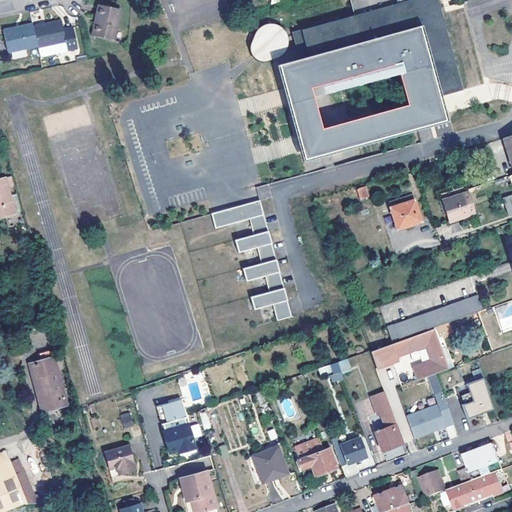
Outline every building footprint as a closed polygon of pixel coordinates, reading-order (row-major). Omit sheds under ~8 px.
[(354,13),(291,30),(298,57),(305,80),(308,79),(313,95),(334,89),(332,80),(410,58),(422,100),(441,94),(463,88),(441,7),(439,0),(402,0),(400,1),(354,13)] [(101,15),(98,33),(118,37),(123,7),(100,3),(98,14),(101,15)] [(33,24),(37,44),(38,46),(66,39),(68,47),(77,45),(73,24),(63,26),(61,17),(33,24)] [(17,27),(16,25),(3,27),(8,49),(37,44),(33,24),(17,27)] [(253,24),(253,58),(286,58),(286,25),(253,24)] [(298,57),(275,63),(301,160),(418,128),(416,119),(428,116),(431,125),(448,120),(441,94),(422,100),(410,58),(332,80),(334,89),(399,72),(407,103),(320,127),(313,95),(308,79),(305,80),(298,57)] [(458,92),(449,94),(453,110),(486,101),(482,84),(477,85),(481,98),(461,103),(458,92)] [(418,128),(421,141),(434,137),(431,125),(428,116),(416,119),(418,128)] [(511,134),(503,137),(511,166),(511,134)] [(0,214),(14,210),(4,175),(0,175),(0,214)] [(360,200),(370,197),(366,186),(357,189),(360,200)] [(474,213),(468,192),(441,200),(448,222),(474,213)] [(397,230),(421,223),(411,193),(387,200),(397,230)] [(506,216),(511,213),(511,193),(500,198),(506,216)] [(259,199),(210,212),(214,227),(249,218),(253,234),(234,239),(238,252),(256,246),(261,262),(242,268),(246,280),(264,275),(269,291),(250,296),(254,309),(272,304),(277,319),(291,315),(259,199)] [(446,223),(448,222),(441,200),(438,201),(446,223)] [(391,341),(483,308),(478,295),(386,326),(391,341)] [(449,368),(435,329),(370,352),(377,370),(399,361),(398,358),(428,347),(432,361),(424,363),(414,367),(413,367),(417,380),(449,368)] [(40,380),(48,408),(68,401),(54,355),(30,363),(35,381),(40,380)] [(422,358),(412,361),(414,367),(424,363),(422,358)] [(336,362),(338,368),(340,371),(348,368),(344,359),(336,362)] [(338,368),(336,362),(316,368),(319,375),(338,368)] [(472,400),(462,404),(467,419),(493,409),(479,370),(473,372),(476,381),(466,384),(472,400)] [(263,387),(254,391),(273,448),(278,446),(278,447),(282,445),(263,387)] [(375,432),(382,450),(403,442),(385,391),(370,397),(377,414),(380,413),(386,428),(375,432)] [(406,416),(414,438),(454,423),(442,391),(434,394),(438,404),(406,416)] [(182,448),(183,451),(195,448),(188,424),(186,424),(184,417),(186,417),(180,399),(162,404),(167,422),(163,423),(165,430),(163,430),(169,452),(177,450),(182,448)] [(162,404),(156,406),(161,424),(163,423),(167,422),(162,404)] [(200,413),(203,429),(210,428),(207,411),(200,413)] [(129,417),(121,419),(124,428),(132,426),(129,417)] [(454,426),(447,427),(449,438),(456,436),(454,426)] [(342,465),(356,460),(367,456),(359,437),(334,446),(342,465)] [(298,460),(305,479),(337,467),(330,448),(324,450),(320,438),(295,447),(299,460),(298,460)] [(471,481),(496,471),(502,469),(493,444),(462,456),(466,468),(471,481)] [(116,470),(118,475),(134,470),(127,446),(103,454),(108,470),(113,469),(116,470)] [(278,446),(273,448),(253,455),(263,482),(288,473),(278,447),(278,446)] [(0,461),(0,510),(25,499),(8,458),(0,461)] [(360,472),(356,460),(342,465),(347,477),(360,472)] [(463,484),(471,481),(466,468),(458,471),(463,484)] [(110,477),(118,475),(116,470),(113,469),(108,470),(110,477)] [(191,499),(195,511),(200,511),(218,507),(206,470),(179,478),(186,501),(191,499)] [(446,491),(439,470),(420,477),(427,498),(446,491)] [(471,481),(479,502),(504,492),(496,471),(471,481)] [(471,481),(463,484),(447,490),(455,511),(479,502),(471,481)] [(389,511),(409,505),(410,504),(403,485),(375,496),(380,511),(389,511)] [(373,511),(380,511),(375,496),(372,497),(375,506),(372,507),(373,511)]
